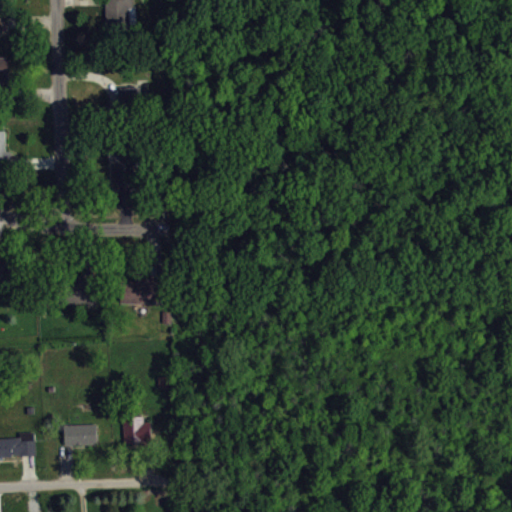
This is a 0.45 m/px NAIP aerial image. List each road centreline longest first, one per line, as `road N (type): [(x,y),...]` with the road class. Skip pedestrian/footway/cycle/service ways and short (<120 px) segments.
road 1 (residential): [(62,226),(56,0)]
road 2 (residential): [(0,489),(180,484)]
road 3 (residential): [(0,212),(41,224),(164,228)]
